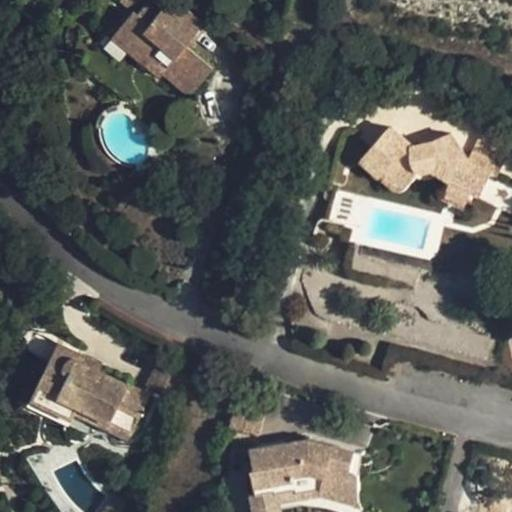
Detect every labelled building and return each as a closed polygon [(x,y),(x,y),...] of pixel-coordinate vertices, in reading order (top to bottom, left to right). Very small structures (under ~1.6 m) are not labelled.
[(148,0),(137,13),(133,10),(119,28),(151,56),(145,64),(160,77),(163,73),(190,95),(213,68),(186,45),(204,24),(182,7),(175,15),(156,0),(148,0)] [(151,56),(119,28),(112,36),(145,64),(151,56)] [(497,176),(511,142),(511,130),(488,119),(469,159),(470,160),(492,171),(491,173),(497,176)] [(390,126),(361,161),(392,189),(395,191),(399,191),(401,190),(404,189),(419,171),(420,172),(425,173),(428,172),(431,171),(449,181),(444,195),(465,205),(471,192),(480,196),(491,173),(492,171),(470,160),(469,159),(451,134),(433,141),(413,145),(390,126)] [(84,363),(86,357),(57,343),(26,405),(68,425),(75,412),(78,406),(131,433),(150,395),(99,370),(84,363)] [(187,366),(164,354),(147,385),(177,400),(187,366)] [(102,365),(86,357),(84,363),(99,370),(102,365)] [(131,433),(78,406),(75,412),(129,439),(131,433)] [(298,447),(314,445),(315,440),(314,435),(296,437),(297,440),(298,447)] [(356,451),(315,440),(314,445),(298,447),(297,440),(251,449),(255,468),(252,469),(257,495),(275,491),(276,494),(298,489),(297,485),(293,465),(301,464),(325,471),(321,487),(360,497),(359,475),(358,473),(357,472),(355,471),(351,470),(356,451)] [(293,465),(297,485),(320,491),(321,487),(325,471),(301,464),(293,465)] [(361,505),(360,497),(321,487),(320,491),(319,493),(361,505)] [(104,511),(133,511),(135,510),(117,496),(104,511)]
